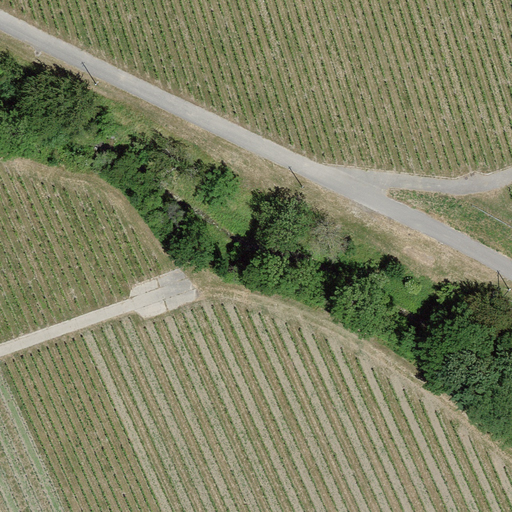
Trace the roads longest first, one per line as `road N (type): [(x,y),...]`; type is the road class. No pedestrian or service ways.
road 1 (track): [(0,18),(511,271)]
road 2 (track): [(0,350),(181,286)]
road 3 (track): [(342,184),(471,185),(511,174)]
